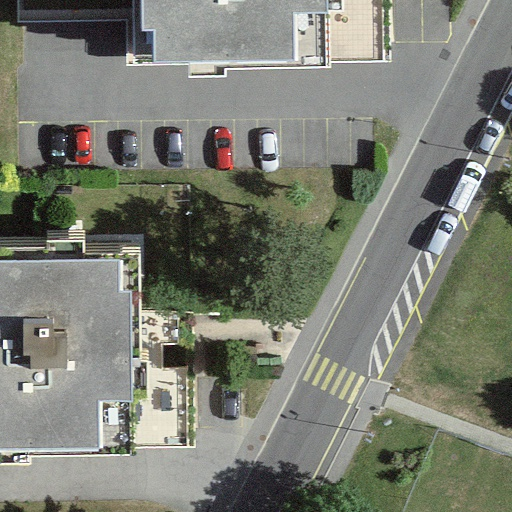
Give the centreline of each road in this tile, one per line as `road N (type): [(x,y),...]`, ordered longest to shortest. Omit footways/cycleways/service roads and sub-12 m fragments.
road 1 (residential): [(511,39),(271,511)]
road 2 (unknown): [(43,41),(61,75),(116,86),(405,88),(475,111)]
road 3 (unknown): [(0,463),(144,461),(178,469),(263,511)]
